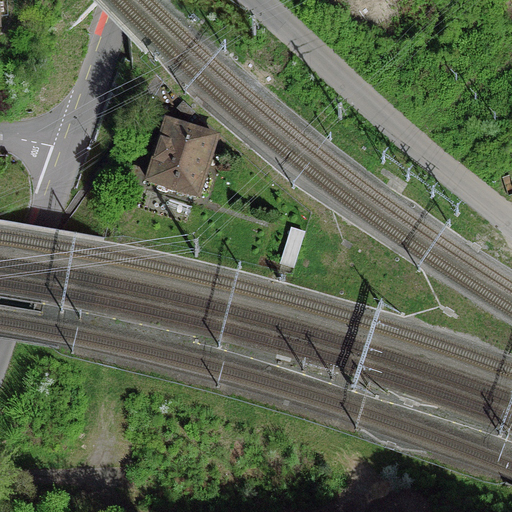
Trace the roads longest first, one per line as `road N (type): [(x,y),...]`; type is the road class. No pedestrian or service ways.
road 1 (unclassified): [(0,346),(124,0)]
road 2 (track): [(0,471),(113,454),(223,465)]
